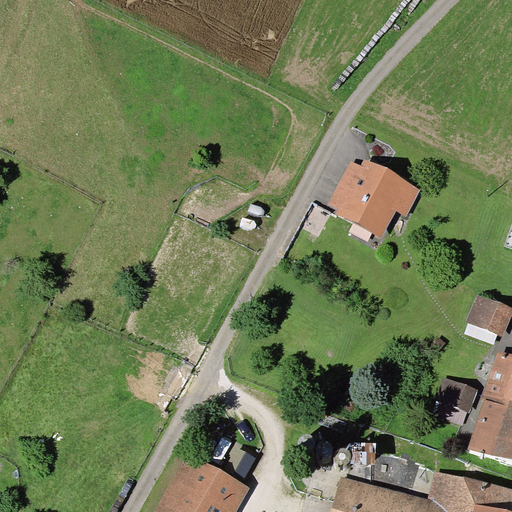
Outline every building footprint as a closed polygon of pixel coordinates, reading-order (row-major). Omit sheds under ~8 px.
[(403,218),(414,198),(364,171),(352,194),(339,187),(329,205),(342,212),(342,213),(378,233),(390,211),(403,218)] [(476,330),(496,337),(506,313),(486,306),(476,330)] [(468,455),(511,469),(511,362),(500,359),(468,455)] [(435,417),(459,427),(471,395),(440,383),(433,402),(440,404),(435,417)] [(297,455),(299,457),(302,458),(305,459),(308,458),(312,455),(313,452),(313,448),(311,444),(308,442),(305,441),(300,443),(298,445),(296,449),(296,453),(297,455)] [(315,463),(317,465),(320,466),(323,466),(326,466),(330,462),(331,459),(331,456),(328,451),(326,450),(323,449),(317,450),(315,452),(314,457),(314,460),(315,463)] [(352,465),(354,467),(357,469),(360,469),(364,468),(367,465),(368,462),(368,459),(366,454),(363,452),(360,451),(355,453),(353,455),(351,459),(351,463),(352,465)] [(333,469),(335,471),(338,473),(341,473),(344,472),(347,469),(349,466),(349,463),(346,458),(344,456),(340,455),(335,457),(333,459),(331,463),(332,467),(333,469)] [(223,511),(236,490),(188,463),(160,511),(223,511)] [(511,511),(511,499),(434,479),(427,506),(343,484),(335,511),(511,511)]
